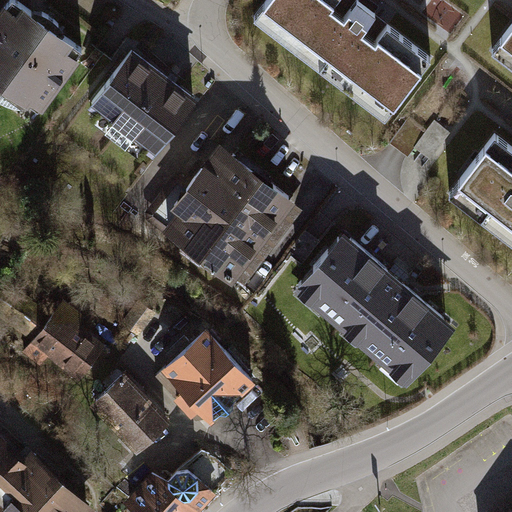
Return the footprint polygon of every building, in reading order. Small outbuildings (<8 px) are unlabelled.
[(16,0),(9,0),(0,13),(0,79),(27,99),(29,95),(41,104),(82,47),(55,28),(59,23),(55,20),(51,16),(47,14),(42,11),(39,16),(16,0)] [(266,0),(263,4),(291,26),(282,37),(310,59),(318,49),(336,63),(329,73),(357,95),(366,83),(394,105),(431,57),(375,14),(376,12),(359,0),(266,0)] [(291,26),(263,4),(254,16),(282,37),(291,26)] [(511,23),(500,39),(511,48),(511,23)] [(162,73),(132,49),(92,100),(153,147),(193,96),(162,73)] [(318,49),(310,59),(329,73),(336,63),(318,49)] [(366,83),(357,95),(385,116),(394,105),(366,83)] [(406,155),(450,98),(434,86),(390,142),(406,155)] [(415,145),(430,156),(449,131),(435,120),(415,145)] [(511,146),(495,133),(458,181),(486,202),(477,214),(506,236),(511,228),(511,146)] [(289,195),(233,153),(207,187),(193,177),(187,185),(194,191),(168,225),(230,273),(231,272),(288,196),(289,195)] [(486,202),(458,181),(449,193),(477,214),(486,202)] [(288,196),(231,272),(244,282),(302,207),(288,196)] [(321,272),(311,284),(329,299),(324,305),(345,322),(350,317),(365,330),(360,335),(381,353),(386,348),(404,363),(415,351),(422,357),(436,341),(429,334),(444,316),(350,237),(335,255),(328,248),(313,265),(321,272)] [(0,290),(0,311),(81,371),(100,347),(74,327),(78,321),(71,316),(67,322),(54,312),(51,316),(6,283),(0,290)] [(153,310),(140,300),(125,321),(138,330),(153,310)] [(216,357),(197,336),(156,373),(196,417),(204,411),(212,403),(218,410),(252,378),(225,348),(216,357)] [(96,399),(138,444),(165,418),(144,395),(147,392),(127,370),(96,399)] [(0,511),(70,511),(71,511),(77,511),(87,502),(34,453),(27,460),(19,452),(18,453),(0,436),(0,511)] [(182,463),(177,469),(188,468),(214,493),(227,483),(236,465),(202,448),(182,463)] [(139,488),(130,502),(140,511),(194,511),(205,500),(214,493),(188,468),(177,469),(167,480),(152,472),(139,488)]
